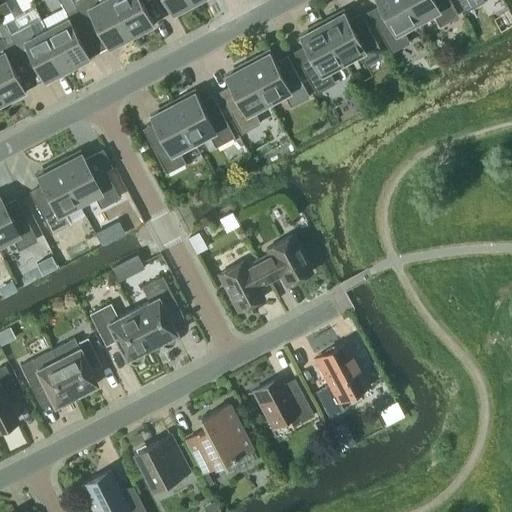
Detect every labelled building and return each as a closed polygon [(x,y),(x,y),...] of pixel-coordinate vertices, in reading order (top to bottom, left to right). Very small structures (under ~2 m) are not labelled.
[(12,11),(6,0),(5,0),(0,2),(0,10),(3,16),(12,11)] [(60,0),(66,11),(76,6),(72,0),(60,0)] [(111,47),(133,35),(114,0),(103,0),(100,1),(99,0),(76,0),(74,1),(77,7),(88,28),(98,23),(111,47)] [(114,0),(133,35),(154,24),(142,0),(114,0)] [(167,0),(175,13),(196,1),(195,0),(167,0)] [(403,30),(418,22),(406,0),(379,0),(382,5),(371,11),(392,50),(409,41),(403,30)] [(406,0),(418,22),(435,13),(441,24),(458,14),(450,0),(406,0)] [(483,0),(461,0),(467,9),(484,0),(483,0)] [(78,33),(88,28),(77,7),(67,12),(70,18),(48,29),(69,68),(91,57),(78,33)] [(332,15),(322,20),(344,62),(361,54),(367,64),(384,55),(369,29),(358,35),(345,11),(333,17),(332,15)] [(329,71),(344,62),(322,20),(312,25),(314,28),(302,34),(307,45),(296,51),(318,91),(335,82),(329,71)] [(0,30),(3,37),(7,43),(13,40),(10,34),(5,23),(4,21),(0,22),(0,30)] [(47,80),(69,68),(48,29),(37,35),(31,24),(10,34),(13,40),(24,61),(34,56),(47,80)] [(0,92),(5,102),(27,90),(14,66),(24,61),(13,40),(7,43),(3,37),(0,38),(0,92)] [(257,55),(248,60),(270,102),(286,94),(292,105),(309,95),(288,56),(276,62),(271,51),(259,57),(257,55)] [(254,111),(270,102),(248,60),(238,65),(239,68),(227,74),(233,85),(222,91),(243,131),(260,122),(254,111)] [(183,95),(173,100),(195,142),(211,134),(217,145),(234,136),(213,96),(202,102),(196,91),(184,97),(183,95)] [(179,151),(195,142),(173,100),(163,105),(165,107),(152,114),(165,138),(154,144),(168,171),(185,162),(179,151)] [(66,156),(57,161),(79,203),(95,195),(100,206),(118,197),(104,170),(92,176),(80,152),(68,158),(66,156)] [(63,212),(79,203),(57,161),(47,166),(48,169),(36,175),(41,186),(30,191),(51,232),(68,223),(63,212)] [(0,243),(12,237),(18,248),(35,239),(15,199),(3,205),(0,198),(0,243)] [(132,230),(143,225),(136,212),(125,217),(132,230)] [(206,247),(200,236),(198,232),(192,235),(188,238),(196,253),(206,247)] [(269,253),(258,259),(269,280),(280,274),(286,285),(311,271),(292,234),(266,248),(269,253)] [(137,253),(134,255),(111,267),(112,267),(116,275),(118,280),(144,267),(141,262),(137,253)] [(52,254),(36,262),(44,277),(59,269),(52,254)] [(258,286),(269,280),(258,259),(246,265),(244,260),(218,273),(238,310),(263,297),(258,286)] [(148,300),(133,308),(151,345),(159,341),(160,342),(161,344),(162,345),(163,345),(165,346),(167,346),(168,346),(170,346),(171,345),(173,344),(174,343),(175,342),(175,340),(176,339),(176,337),(176,336),(176,334),(175,333),(176,332),(164,309),(176,303),(178,307),(177,307),(178,308),(178,307),(162,275),(141,286),(148,300)] [(143,349),(151,345),(133,308),(117,317),(110,303),(89,313),(105,345),(106,344),(105,344),(104,341),(114,335),(126,358),(127,359),(128,360),(129,361),(131,362),(132,363),(134,363),(135,363),(137,362),(139,362),(140,361),(141,360),(142,359),(143,357),(143,356),(144,354),(144,353),(143,351),(143,349)] [(15,337),(9,325),(0,329),(0,341),(1,344),(15,337)] [(84,332),(52,349),(57,358),(75,394),(97,383),(88,366),(99,361),(100,365),(101,365),(87,338),(84,332)] [(329,383),(315,391),(329,417),(344,409),(339,400),(368,384),(345,341),(315,357),(329,383)] [(52,349),(20,365),(23,370),(37,397),(37,396),(37,397),(35,393),(45,388),(54,405),(75,394),(57,358),(52,349)] [(0,427),(18,418),(7,397),(18,392),(4,365),(0,367),(0,427)] [(314,415),(303,393),(290,400),(278,377),(253,390),(272,425),(288,417),(293,426),(314,415)] [(380,411),(387,425),(405,416),(397,402),(380,411)] [(206,428),(186,439),(203,471),(230,457),(230,458),(235,456),(234,455),(251,446),(229,403),(200,418),(201,419),(206,428)] [(330,431),(324,420),(316,424),(322,435),(330,431)] [(354,442),(344,421),(330,428),(341,449),(354,442)] [(158,440),(134,452),(153,489),(189,470),(176,445),(170,433),(158,440)] [(109,470),(80,484),(94,511),(146,511),(135,490),(123,497),(109,470)]
